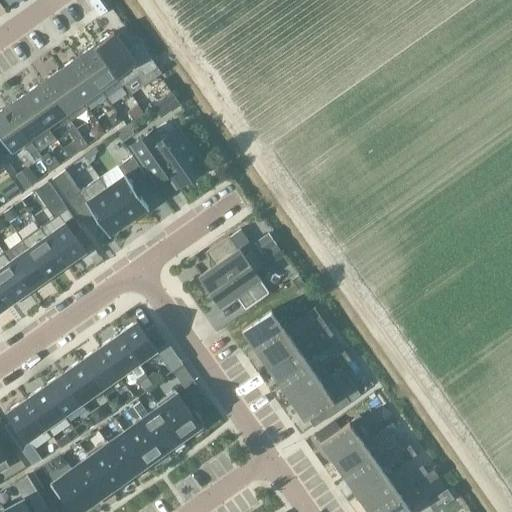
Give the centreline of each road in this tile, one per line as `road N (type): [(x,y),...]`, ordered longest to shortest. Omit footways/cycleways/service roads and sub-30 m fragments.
road 1 (residential): [(137,269),(268,457)]
road 2 (residential): [(0,369),(137,269)]
road 3 (residential): [(137,269),(236,199)]
